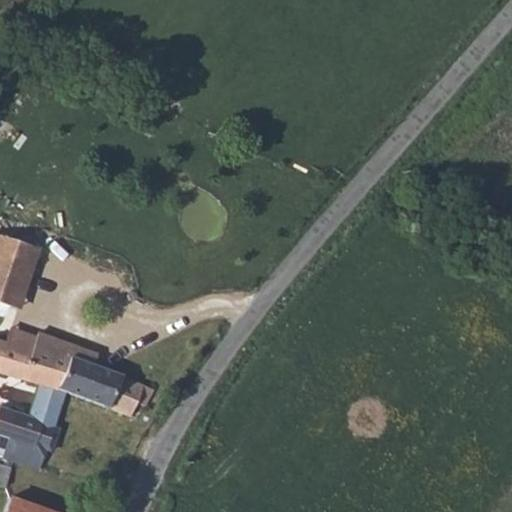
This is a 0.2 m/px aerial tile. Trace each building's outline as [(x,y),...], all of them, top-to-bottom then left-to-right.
[(0,303),(7,306),(22,268),(31,270),(38,250),(0,236),(0,303)] [(22,268),(7,306),(17,310),(31,270),(22,268)] [(3,329),(0,334),(0,335),(24,344),(27,337),(3,329)] [(24,344),(0,335),(0,374),(38,384),(52,388),(62,392),(125,415),(132,402),(144,407),(151,388),(120,377),(121,375),(83,363),(70,359),(74,349),(30,333),(27,337),(24,344)] [(70,359),(83,363),(87,354),(74,349),(70,359)] [(0,454),(24,464),(27,451),(49,458),(59,429),(53,428),(62,392),(52,388),(38,384),(27,417),(0,408),(0,454)] [(0,485),(4,487),(10,468),(0,464),(0,485)] [(55,511),(5,495),(0,511),(55,511)]
